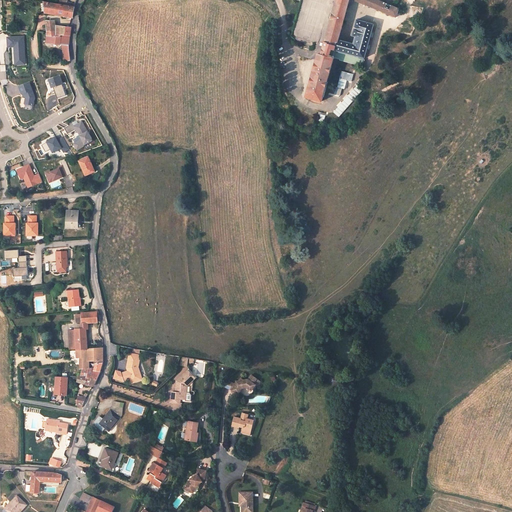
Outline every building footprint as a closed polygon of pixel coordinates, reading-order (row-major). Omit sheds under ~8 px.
[(365,56),(374,23),(357,19),(353,36),(356,37),(355,41),(340,37),(348,0),(357,0),(397,14),(399,6),(383,0),(335,0),(323,48),(321,56),(318,56),(309,96),(325,99),(332,65),(361,72),(363,64),(365,56)] [(43,3),(44,13),(70,18),(71,7),(43,3)] [(51,22),(44,21),(47,36),(45,44),(60,46),(61,55),(60,55),(60,58),(62,58),(63,62),(68,62),(68,56),(67,44),(67,40),(67,36),(68,28),(52,27),(51,22)] [(61,76),(50,79),(52,89),(55,88),(57,98),(66,96),(61,76)] [(19,85),(24,106),(36,102),(31,82),(19,85)] [(94,142),(84,120),(78,123),(77,121),(64,127),(67,134),(77,130),(80,136),(72,140),(77,150),(94,142)] [(54,154),(62,149),(64,153),(70,149),(63,137),(58,139),(56,136),(47,142),(54,154)] [(86,157),(78,160),(81,168),(80,169),(83,177),(92,173),(86,157)] [(39,173),(35,175),(30,164),(18,169),(22,180),(25,179),(28,189),(43,183),(39,173)] [(61,168),(51,171),(50,170),(45,171),(49,183),(65,178),(61,168)] [(77,210),(65,211),(65,228),(77,228),(77,210)] [(15,223),(15,215),(5,216),(6,237),(17,236),(17,223),(15,223)] [(39,236),(39,215),(28,215),(27,236),(39,236)] [(20,258),(20,250),(5,251),(6,259),(20,258)] [(66,251),(55,251),(55,266),(66,266),(66,251)] [(28,256),(20,256),(21,268),(15,268),(15,276),(29,276),(28,256)] [(66,291),(68,307),(80,306),(79,298),(78,298),(78,290),(66,291)] [(78,329),(74,330),(68,330),(70,349),(71,349),(85,348),(85,347),(84,329),(86,329),(86,322),(96,321),(95,312),(79,313),(80,322),(77,323),(78,329)] [(75,360),(79,360),(78,367),(81,368),(90,370),(90,368),(87,367),(87,358),(93,358),(93,370),(98,371),(100,364),(101,347),(85,347),(85,348),(71,349),(71,359),(75,358),(75,360)] [(141,379),(136,365),(138,356),(127,353),(125,367),(126,371),(120,372),(122,380),(128,377),(130,383),(141,379)] [(76,381),(91,384),(93,385),(98,371),(93,370),(90,370),(81,368),(78,375),(76,375),(76,376),(76,381)] [(187,397),(187,383),(190,379),(194,375),(189,369),(177,381),(177,392),(172,392),(172,402),(182,402),(182,397),(187,397)] [(61,376),(54,375),(54,393),(66,394),(65,376),(61,376)] [(248,381),(243,382),(241,380),(239,383),(236,382),(235,385),(232,392),(238,395),(240,390),(245,389),(251,393),(255,386),(253,385),(257,380),(252,376),(248,381)] [(232,392),(235,385),(229,382),(226,389),(232,392)] [(84,396),(74,395),(74,396),(74,398),(74,400),(74,402),(75,403),(76,405),(79,409),(84,396)] [(121,402),(114,399),(112,405),(99,422),(109,430),(120,416),(116,412),(119,408),(121,402)] [(237,423),(241,425),(241,426),(240,431),(245,433),(246,429),(250,427),(252,419),(246,417),(248,413),(242,411),(241,411),(240,416),(239,416),(235,415),(232,414),(230,423),(237,425),(237,423)] [(55,419),(45,417),(44,426),(54,427),(54,430),(65,432),(66,422),(55,420),(55,419)] [(185,421),(183,441),(192,442),(193,433),(195,433),(197,423),(185,421)] [(113,460),(117,450),(105,445),(98,461),(106,464),(105,466),(112,468),(115,460),(113,460)] [(161,451),(151,446),(148,452),(158,457),(161,451)] [(166,462),(158,457),(155,462),(153,461),(149,469),(152,470),(147,477),(152,480),(151,481),(156,484),(159,479),(162,481),(166,473),(161,471),(166,462)] [(197,486),(196,485),(203,480),(202,479),(204,477),(205,469),(196,468),(196,473),(189,479),(186,482),(185,486),(186,487),(188,490),(193,492),(194,488),(197,486)] [(31,486),(31,490),(39,490),(40,479),(60,481),(61,474),(59,473),(57,473),(54,472),(50,472),(47,471),(32,471),(31,486)] [(253,509),(253,489),(239,489),(240,500),(242,500),(242,509),(253,509)] [(79,497),(89,501),(92,494),(83,490),(79,497)] [(16,494),(4,506),(9,511),(17,511),(26,504),(16,494)] [(89,501),(87,507),(94,510),(98,511),(110,511),(109,511),(112,505),(99,497),(92,494),(89,501)] [(316,503),(304,498),(301,507),(303,507),(301,511),(311,511),(314,506),(315,507),(316,503)] [(197,511),(198,511),(212,511),(209,509),(211,508),(204,503),(203,503),(197,511)]
